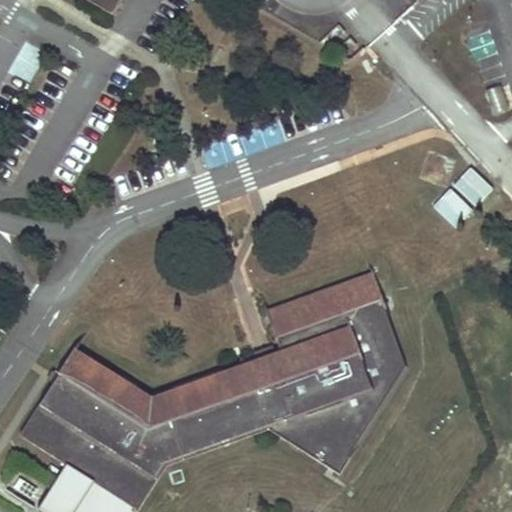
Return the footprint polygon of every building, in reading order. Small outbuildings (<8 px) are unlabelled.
[(83,0),(111,16),(120,0),(83,0)] [(350,62),(340,56),(338,60),(348,66),(350,62)] [(118,379),(74,352),(19,439),(135,511),(136,511),(164,469),(269,432),(338,477),(406,370),(373,275),(266,314),(280,352),(274,354),(255,362),(226,372),(173,391),(150,399),(135,390),(118,379)] [(251,353),(255,362),(274,354),(271,346),(251,353)] [(171,387),(173,391),(226,372),(224,368),(171,387)] [(121,374),(118,379),(135,390),(138,385),(121,374)] [(37,486),(20,477),(15,485),(32,495),(37,486)]
